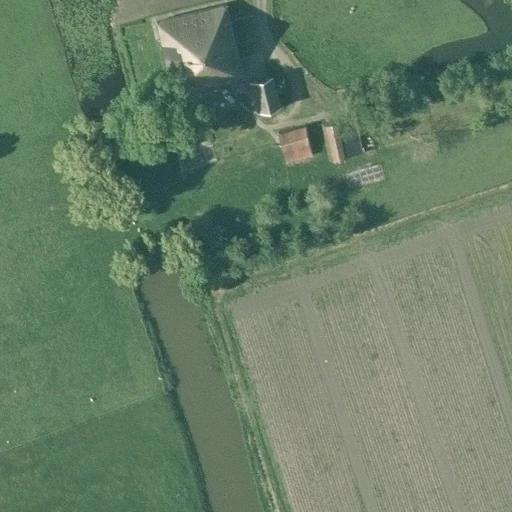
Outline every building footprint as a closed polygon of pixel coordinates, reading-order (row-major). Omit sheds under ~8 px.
[(201,95),(199,88),(242,78),(225,5),(155,22),(174,102),(201,95)] [(257,112),(278,107),(271,77),(249,83),(257,112)] [(353,117),(338,121),(346,156),(361,153),(353,117)] [(346,156),(338,121),(321,124),(328,159),(346,156)] [(285,162),(312,155),(305,126),(278,133),(285,162)]
